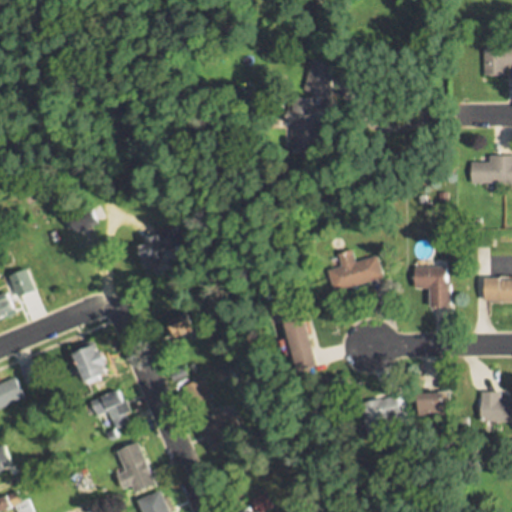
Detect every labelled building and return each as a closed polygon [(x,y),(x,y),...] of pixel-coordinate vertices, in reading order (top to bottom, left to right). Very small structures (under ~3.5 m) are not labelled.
[(511,45),(501,45),(501,49),(485,49),(485,76),(506,75),(506,67),(511,67),(511,45)] [(315,58),(306,86),(330,94),(339,66),(315,58)] [(322,98),(323,107),(332,107),(337,116),(331,124),(323,124),(323,148),(294,148),(294,111),(303,111),(302,98),(322,98)] [(511,155),(494,155),(494,163),(473,163),(473,183),(511,183),(511,155)] [(72,217),(79,232),(98,223),(92,208),(72,217)] [(141,248),(151,267),(165,260),(163,257),(175,251),(172,246),(183,240),(178,230),(170,234),(166,226),(156,231),(159,236),(149,242),(150,243),(141,248)] [(354,249),(342,253),(346,266),(332,270),(339,292),(388,277),(381,256),(358,263),(354,249)] [(415,267),(415,288),(432,288),(432,305),(456,305),(456,282),(451,282),(451,267),(415,267)] [(28,270),(11,277),(20,299),(37,292),(28,270)] [(487,277),(487,302),(511,302),(511,279),(505,279),(505,277),(487,277)] [(0,296),(0,318),(19,310),(12,292),(0,296)] [(289,320),(292,331),(287,332),(295,361),(300,359),(304,372),(325,366),(316,332),(311,314),(289,320)] [(167,323),(179,349),(197,341),(184,315),(167,323)] [(72,350),(88,385),(111,375),(96,340),(72,350)] [(38,360),(19,369),(27,386),(38,381),(36,378),(44,373),(38,360)] [(188,366),(174,367),(174,380),(189,379),(188,366)] [(16,377),(0,384),(0,407),(24,397),(16,377)] [(209,401),(199,378),(180,386),(190,409),(209,401)] [(91,403),(97,416),(107,411),(114,428),(132,421),(119,391),(91,403)] [(484,392),(484,421),(511,421),(511,400),(503,400),(503,392),(484,392)] [(423,394),(424,414),(452,414),(452,394),(423,394)] [(368,404),(378,439),(396,434),(391,419),(406,414),(401,395),(368,404)] [(207,426),(218,450),(235,442),(223,418),(207,426)] [(119,453),(127,471),(120,474),(126,488),(134,484),(138,492),(158,484),(141,444),(119,453)] [(221,455),(239,489),(260,479),(241,445),(221,455)] [(0,449),(0,470),(14,465),(7,447),(0,449)] [(23,474),(26,483),(38,479),(35,470),(23,474)] [(0,499),(0,511),(8,511),(16,509),(17,511),(34,511),(29,500),(24,502),(18,491),(0,499)] [(140,501),(144,511),(171,511),(162,491),(140,501)] [(264,492),(251,501),(257,511),(261,511),(272,505),(264,492)]
